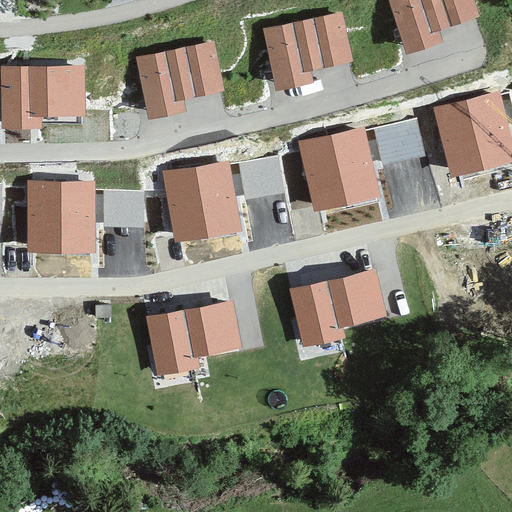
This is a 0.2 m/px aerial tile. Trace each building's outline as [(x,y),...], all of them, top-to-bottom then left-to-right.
[(472,0),(393,0),(409,43),(437,33),(433,20),(474,5),(472,0)] [(340,11),(267,28),(279,79),(308,73),(305,59),(348,49),(340,11)] [(212,39),(140,56),(152,107),(181,101),(178,87),(221,77),(212,39)] [(84,67),(2,67),(3,129),(43,129),(43,116),(84,116),(84,67)] [(511,152),(499,93),(436,106),(451,174),(511,160),(511,152)] [(365,129),(302,143),(316,210),(380,197),(365,129)] [(229,162),(165,173),(178,241),(241,230),(229,162)] [(96,183),(32,183),(31,252),(95,252),(96,183)] [(370,270),(298,288),(310,339),(340,332),(336,318),(379,308),(370,270)] [(237,339),(228,301),(151,317),(162,365),(192,359),(190,349),(237,339)]
